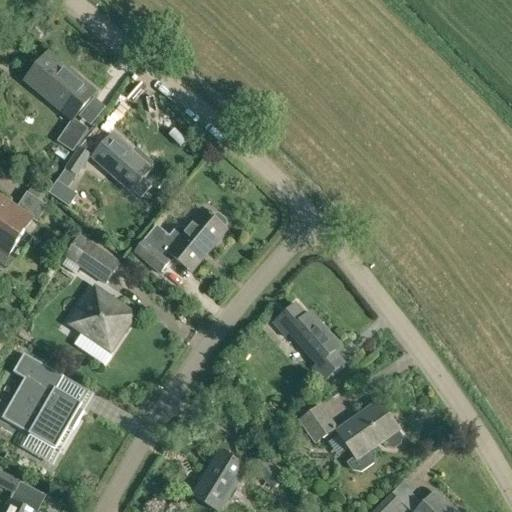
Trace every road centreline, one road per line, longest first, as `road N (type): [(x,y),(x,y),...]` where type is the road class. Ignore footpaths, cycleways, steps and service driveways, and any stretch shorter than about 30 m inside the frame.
road 1 (residential): [(316,218),(233,308),(101,511)]
road 2 (unclassified): [(316,218),(68,0)]
road 3 (unclassified): [(511,483),(464,407),(316,218)]
